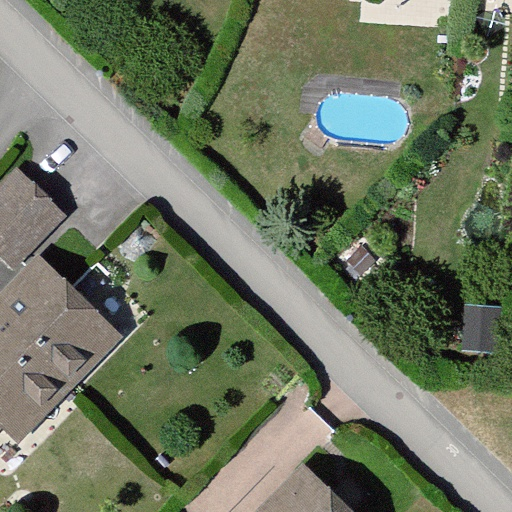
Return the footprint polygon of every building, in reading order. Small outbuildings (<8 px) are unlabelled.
[(0,256),(48,209),(22,183),(0,205),(0,256)] [(72,233),(48,209),(0,256),(0,267),(19,287),(72,233)] [(4,315),(75,388),(122,343),(51,270),(4,315)] [(23,439),(75,388),(4,315),(0,319),(0,425),(5,421),(23,439)] [(356,511),(307,465),(263,511),(356,511)]
